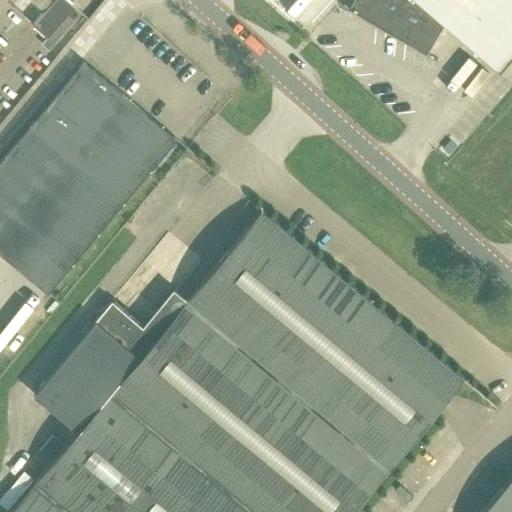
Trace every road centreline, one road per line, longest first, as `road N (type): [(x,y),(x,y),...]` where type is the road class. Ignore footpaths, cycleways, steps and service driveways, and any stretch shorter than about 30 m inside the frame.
road 1 (tertiary): [(511,284),(196,0)]
road 2 (residential): [(428,511),(511,412)]
